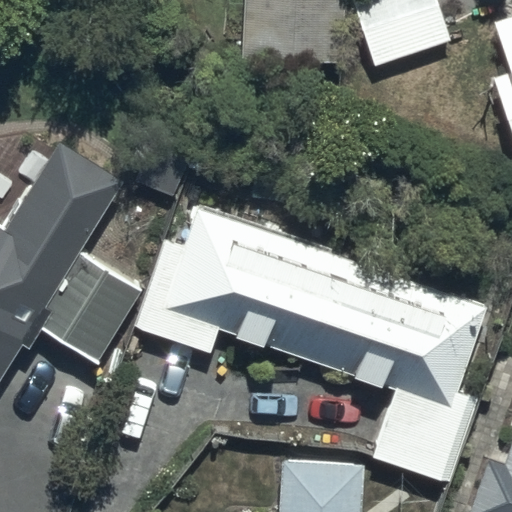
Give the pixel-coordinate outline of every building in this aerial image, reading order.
[(341,0),(240,0),(239,47),(340,50),(341,0)] [(446,33),(434,0),(350,0),(372,59),(446,33)] [(511,126),(511,4),(491,11),(507,59),(491,64),(511,126)] [(187,143),(153,126),(129,173),(167,192),(184,158),(202,167),(215,142),(193,131),(187,143)] [(0,360),(18,333),(25,337),(37,316),(95,352),(138,283),(73,243),(119,169),(57,131),(3,219),(0,217),(0,360)] [(482,299),(191,193),(175,238),(160,233),(130,313),(208,342),(217,318),(393,382),(369,446),(447,474),(477,392),(452,383),(482,299)] [(511,511),(511,410),(497,452),(482,446),(460,505),(480,511),(511,511)] [(355,511),(358,454),(273,451),(270,511),(355,511)]
